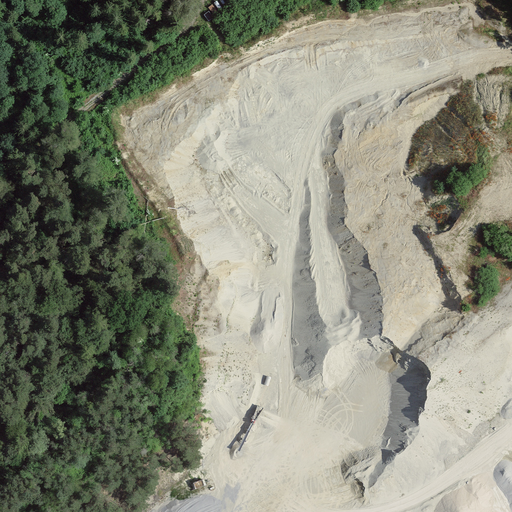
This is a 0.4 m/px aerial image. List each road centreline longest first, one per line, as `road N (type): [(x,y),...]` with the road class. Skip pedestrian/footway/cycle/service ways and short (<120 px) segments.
road 1 (track): [(0,188),(182,0)]
road 2 (track): [(511,484),(364,511)]
